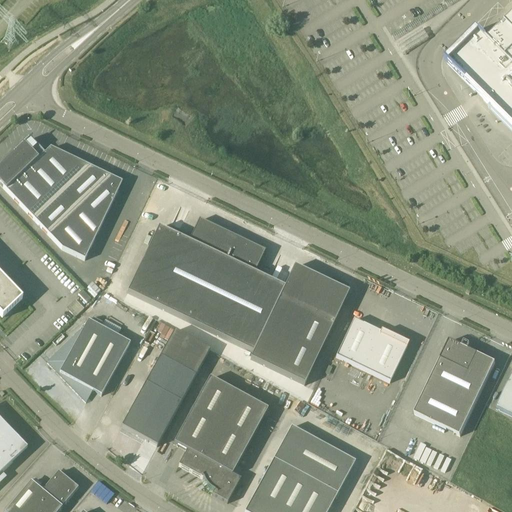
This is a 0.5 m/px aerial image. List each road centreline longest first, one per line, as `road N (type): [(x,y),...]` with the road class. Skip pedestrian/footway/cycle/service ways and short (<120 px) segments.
road 1 (unclassified): [(511,331),(25,91)]
road 2 (unclassified): [(166,511),(86,451),(0,367)]
road 3 (tertiary): [(130,0),(25,91)]
